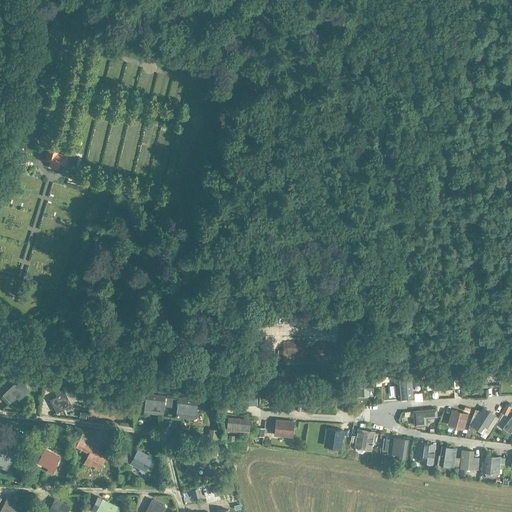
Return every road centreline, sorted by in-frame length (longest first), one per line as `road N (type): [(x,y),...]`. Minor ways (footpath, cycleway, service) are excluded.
road 1 (residential): [(218,215),(172,375),(14,357),(0,348)]
road 2 (residential): [(218,215),(253,87),(88,24)]
road 3 (residential): [(0,415),(149,432),(160,441),(173,486)]
road 4 (residential): [(173,486),(0,492)]
road 5 (residential): [(373,419),(404,433),(511,447)]
road 6 (residential): [(511,401),(405,405),(373,419)]
road 7 (residential): [(61,142),(88,24)]
